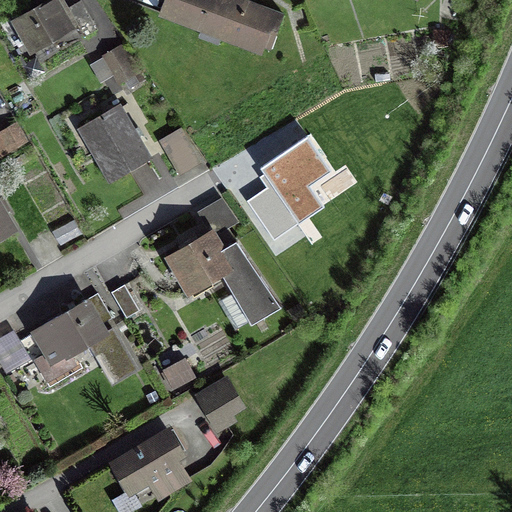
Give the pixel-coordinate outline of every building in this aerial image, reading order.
[(59,0),(17,24),(37,58),(94,25),(83,5),(66,14),(59,0)] [(280,15),(237,0),(166,0),(160,18),(265,56),(280,15)] [(120,50),(102,59),(117,86),(135,77),(120,50)] [(121,110),(85,130),(112,179),(148,159),(121,110)] [(13,127),(0,135),(0,151),(2,155),(23,142),(13,127)] [(180,132),(161,143),(177,174),(197,163),(180,132)] [(306,135),(260,167),(292,213),(316,197),(301,175),(323,159),(306,135)] [(0,202),(0,239),(17,230),(0,202)] [(213,231),(168,255),(190,295),(222,277),(235,270),(224,250),(213,231)] [(235,270),(222,277),(250,326),(279,309),(239,241),(224,250),(235,270)] [(127,287),(109,297),(123,322),(141,312),(127,287)] [(95,298),(35,332),(54,365),(89,345),(111,384),(137,369),(95,298)] [(16,338),(0,347),(0,370),(5,379),(31,365),(16,338)] [(183,361),(162,374),(174,393),(195,380),(183,361)] [(227,384),(200,399),(215,426),(242,411),(227,384)] [(168,434),(116,463),(132,492),(184,463),(168,434)]
